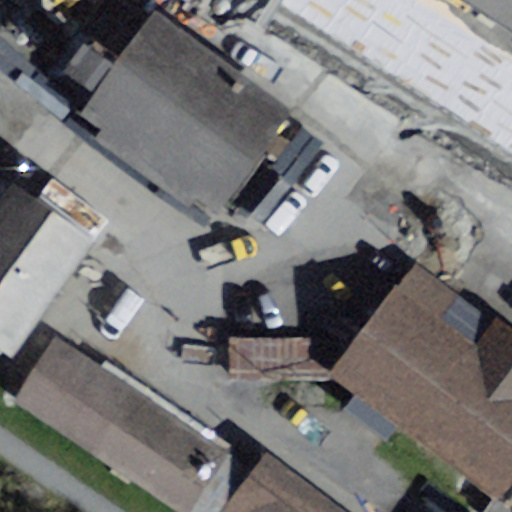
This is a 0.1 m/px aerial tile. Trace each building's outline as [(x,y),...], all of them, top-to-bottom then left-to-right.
[(154,11),(79,115),(101,130),(95,140),(192,208),(197,201),(217,214),(292,109),(154,11)] [(94,239),(11,182),(0,196),(0,351),(11,359),(94,239)] [(511,482),(511,331),(416,261),(330,377),(499,501),(511,482)] [(235,329),(235,369),(274,369),(274,390),(315,390),(315,365),(333,365),(334,330),(235,329)] [(54,339),(11,404),(177,511),(215,511),(246,464),(54,339)] [(346,511),(266,454),(223,511),(346,511)]
